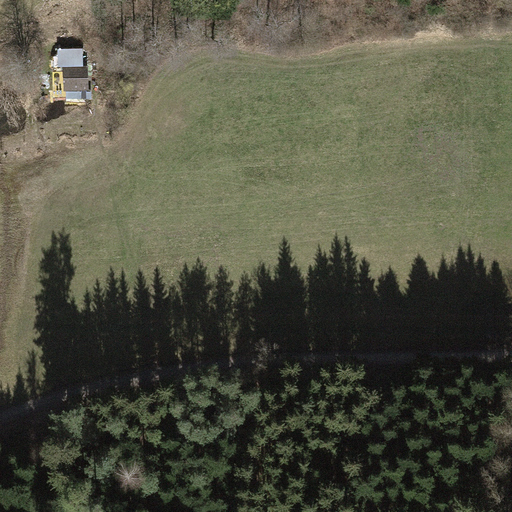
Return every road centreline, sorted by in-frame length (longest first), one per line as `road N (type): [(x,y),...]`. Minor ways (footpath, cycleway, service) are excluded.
road 1 (track): [(0,417),(163,374),(511,355)]
road 2 (track): [(300,511),(363,440),(387,358)]
road 3 (track): [(158,511),(197,370)]
